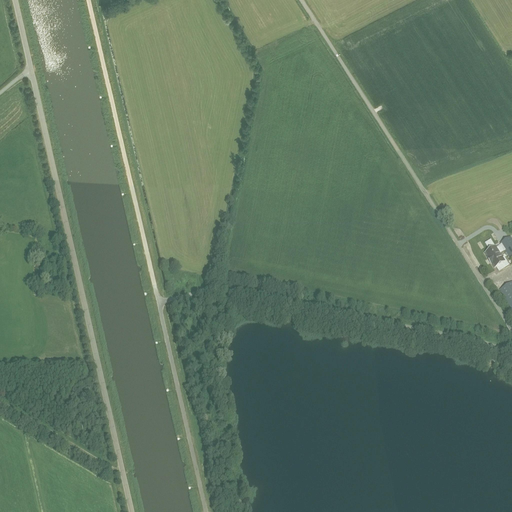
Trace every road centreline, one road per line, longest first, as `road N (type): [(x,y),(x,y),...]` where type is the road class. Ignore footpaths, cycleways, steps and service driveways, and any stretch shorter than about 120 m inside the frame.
road 1 (unclassified): [(205,511),(158,302),(229,290),(511,347)]
road 2 (unclassified): [(131,511),(30,69)]
road 3 (unclassified): [(511,333),(301,0)]
road 4 (track): [(91,10),(158,302)]
road 5 (track): [(122,471),(0,400)]
